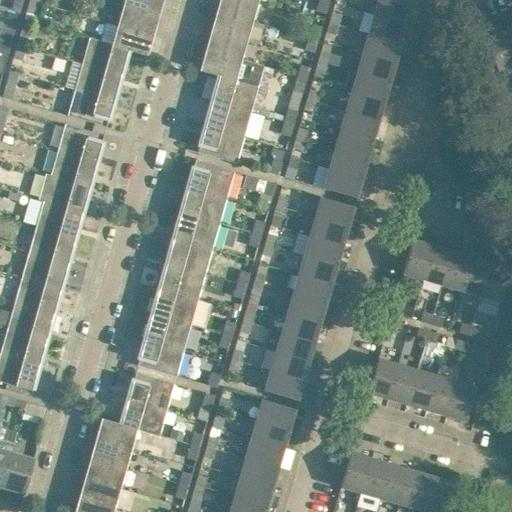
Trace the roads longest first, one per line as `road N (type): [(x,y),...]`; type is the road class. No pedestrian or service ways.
road 1 (unclassified): [(42,511),(190,0)]
road 2 (unclassified): [(323,424),(385,206)]
road 3 (unclassified): [(385,206),(445,0)]
road 4 (unclassified): [(501,474),(323,424)]
road 5 (unclassified): [(385,206),(489,238),(511,232)]
